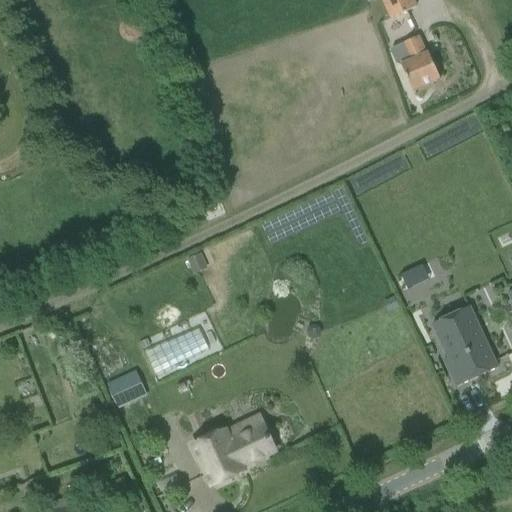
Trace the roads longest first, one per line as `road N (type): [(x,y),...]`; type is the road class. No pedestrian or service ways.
road 1 (track): [(0,321),(511,90)]
road 2 (tertiary): [(341,511),(511,433)]
